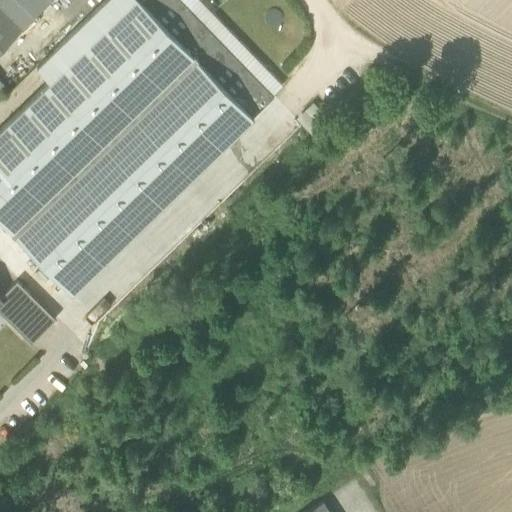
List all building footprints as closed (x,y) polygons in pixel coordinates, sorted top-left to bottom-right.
[(0,0),(0,90),(6,84),(0,78),(0,47),(47,0),(0,0)] [(48,77),(0,125),(0,215),(74,288),(272,88),(183,0),(124,0),(114,11),(103,0),(96,0),(34,63),(48,77)] [(203,0),(191,0),(206,19),(214,14),(203,0)] [(297,117),(312,132),(330,115),(316,100),(297,117)] [(0,294),(0,319),(4,315),(48,358),(65,341),(9,287),(1,295),(0,294)] [(330,511),(322,500),(303,511),(330,511)]
